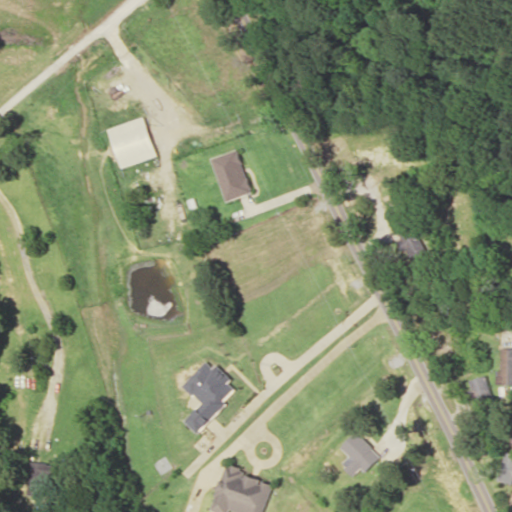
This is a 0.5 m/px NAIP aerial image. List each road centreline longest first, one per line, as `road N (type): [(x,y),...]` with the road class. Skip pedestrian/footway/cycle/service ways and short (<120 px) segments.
road 1 (tertiary): [(490,511),(233,0)]
road 2 (residential): [(135,0),(0,110)]
